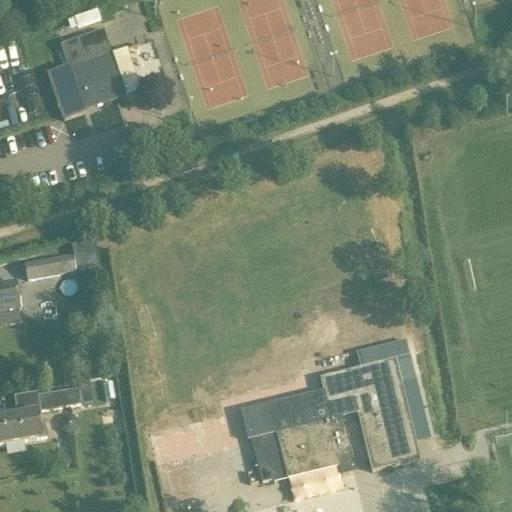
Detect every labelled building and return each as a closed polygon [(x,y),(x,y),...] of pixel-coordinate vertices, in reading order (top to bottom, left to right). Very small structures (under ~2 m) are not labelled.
[(67,69),(46,76),(63,124),(83,117),(82,113),(126,99),(103,33),(60,47),(67,69)] [(73,259),(25,268),(27,284),(60,278),(60,277),(76,275),(76,272),(98,269),(94,244),(72,248),(73,259)] [(0,287),(0,315),(20,312),(16,285),(0,287)] [(360,371),(319,381),(323,394),(326,409),(354,402),(371,474),(413,464),(420,462),(401,387),(415,383),(405,343),(356,355),(360,371)] [(78,392),(38,398),(41,413),(92,405),(89,384),(77,386),(78,392)] [(342,479),(356,475),(342,420),(316,427),(309,397),(297,400),(270,407),(241,414),(248,443),(251,442),(262,486),(286,480),(287,482),(340,469),(342,479)] [(0,449),(41,443),(47,442),(44,426),(39,427),(37,414),(0,420),(0,449)]
